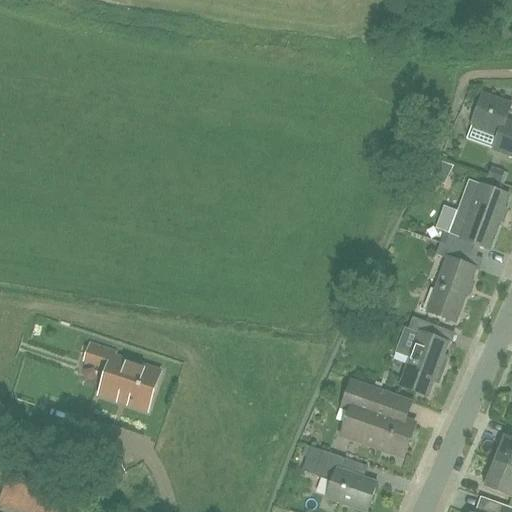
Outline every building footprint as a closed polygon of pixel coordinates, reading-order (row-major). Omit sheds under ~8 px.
[(511,122),(505,120),(511,105),(483,95),(472,125),(499,135),(493,150),(511,157),(511,122)] [(444,233),(440,244),(471,255),(473,250),(475,245),(489,250),(499,223),(502,224),(507,210),(504,209),(508,197),(469,182),(450,234),(450,235),(444,233)] [(471,256),(471,255),(440,244),(435,256),(446,260),(427,312),(455,322),(465,295),(468,296),(473,283),(470,282),(475,269),(461,264),(463,259),(465,254),(471,256)] [(400,386),(428,396),(433,383),(438,385),(444,370),(441,369),(446,357),(443,356),(447,343),(433,338),(436,333),(438,327),(412,318),(407,330),(419,334),(400,386)] [(160,372),(140,365),(131,362),(113,356),(108,370),(104,382),(99,396),(118,402),(127,405),(147,412),(160,372)] [(414,424),(407,422),(410,413),(414,403),(353,381),(342,411),(349,413),(341,437),(402,458),(414,424)] [(76,468),(83,445),(22,425),(15,448),(76,468)] [(511,439),(504,436),(494,461),(511,468),(511,439)] [(301,472),(314,476),(332,482),(326,498),(366,511),(367,511),(377,484),(341,472),(344,465),(346,459),(310,447),(301,472)] [(15,458),(0,504),(0,506),(18,511),(61,511),(73,477),(15,458)] [(511,468),(494,461),(484,488),(511,498),(511,499),(510,503),(508,508),(511,508),(511,468)]
